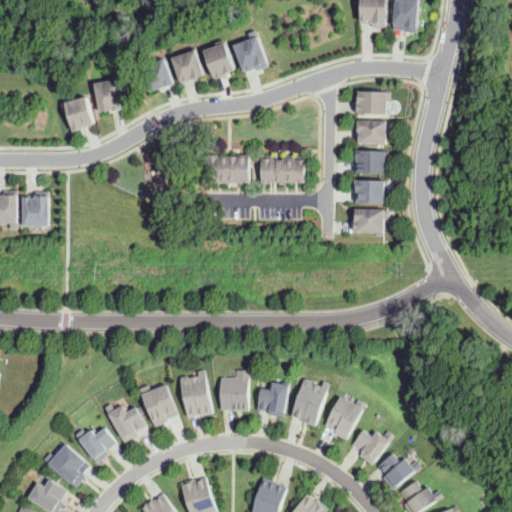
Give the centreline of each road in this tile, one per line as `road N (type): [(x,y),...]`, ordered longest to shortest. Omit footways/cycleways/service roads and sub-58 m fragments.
road 1 (residential): [(0,317),(338,319),(397,302),(451,272)]
road 2 (residential): [(0,158),(86,155),(171,112),(260,100),(373,65),(444,75)]
road 3 (residential): [(458,0),(422,194),(459,286),(511,334)]
road 4 (residential): [(379,511),(318,458),(238,439),(146,461),(94,511)]
road 5 (residential): [(327,76),(328,234)]
